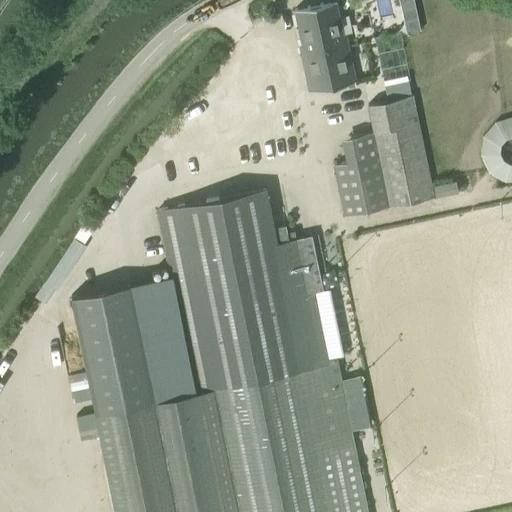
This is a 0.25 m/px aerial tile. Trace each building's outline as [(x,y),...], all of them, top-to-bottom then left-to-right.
[(302,45),(345,36),(345,35),(343,36),(335,1),(294,9),(302,45)] [(345,36),(302,45),(300,46),(309,91),(347,83),(348,87),(355,86),(354,82),(355,82),(345,36)] [(344,215),(433,197),(412,95),(368,104),(374,132),(350,136),(355,160),(334,164),(344,215)] [(493,124),(484,137),(482,145),(482,155),(488,167),(499,176),(511,179),(511,117),(507,117),(493,124)] [(282,139),(285,161),(309,158),(310,170),(327,168),(323,134),(282,139)] [(456,180),(434,184),(436,194),(458,190),(456,180)] [(157,210),(170,275),(71,295),(87,370),(92,397),(95,411),(100,434),(116,511),(367,511),(335,356),(327,358),(314,292),(306,294),(304,286),(314,284),(311,268),(301,270),(295,239),(276,243),(265,188),(157,210)] [(435,197),(437,209),(496,202),(495,190),(435,197)] [(511,200),(360,228),(364,250),(349,252),(351,262),(511,233),(511,200)] [(85,245),(73,237),(34,295),(43,301),(53,287),(56,289),(85,245)] [(87,370),(66,374),(72,401),(92,397),(87,370)] [(95,411),(75,416),(79,439),(100,434),(95,411)]
